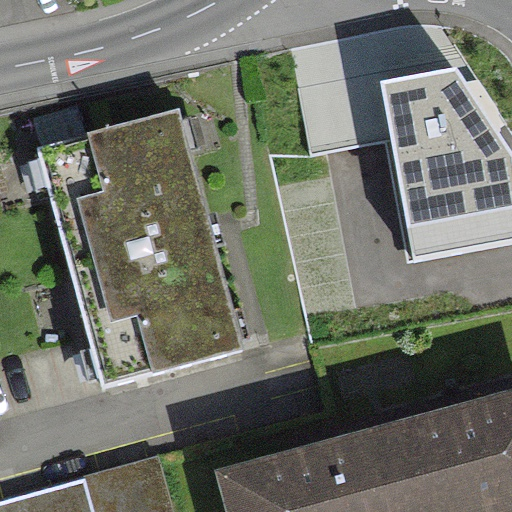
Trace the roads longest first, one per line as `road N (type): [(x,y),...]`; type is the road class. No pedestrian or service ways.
road 1 (residential): [(0,468),(303,385)]
road 2 (residential): [(0,69),(164,29),(215,0)]
